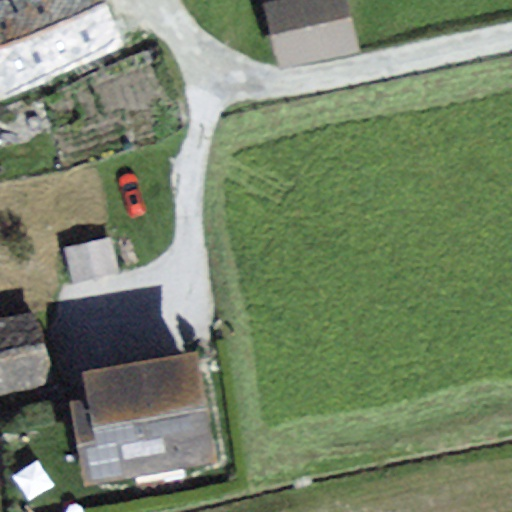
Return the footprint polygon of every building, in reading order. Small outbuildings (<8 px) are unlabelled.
[(0,0),(0,93),(4,92),(33,76),(114,30),(98,0),(0,0)] [(350,44),(339,0),(285,0),(271,3),(275,20),(284,59),(350,44)] [(104,244),(58,254),(65,286),(111,276),(104,244)] [(38,350),(31,319),(0,326),(0,383),(44,374),(38,350)] [(192,358),(92,376),(96,403),(74,407),(87,478),(209,456),(199,400),(192,358)]
